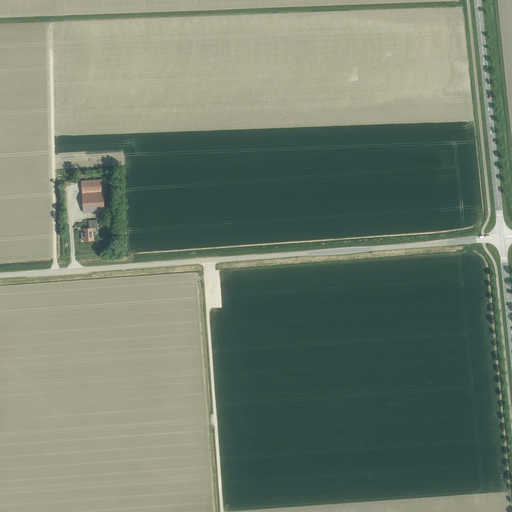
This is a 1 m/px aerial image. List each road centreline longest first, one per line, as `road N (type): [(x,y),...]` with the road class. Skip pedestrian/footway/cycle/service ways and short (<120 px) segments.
road 1 (unclassified): [(0,275),(499,238)]
road 2 (track): [(221,511),(203,261)]
road 3 (secondary): [(499,238),(475,0)]
